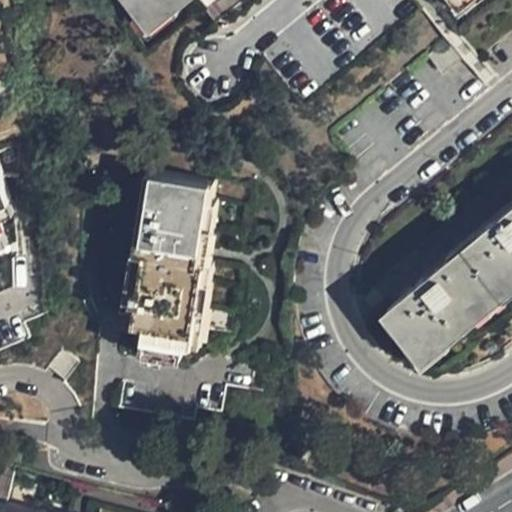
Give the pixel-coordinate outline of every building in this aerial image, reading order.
[(137,0),(143,7),(146,5),(157,18),(178,1),(180,4),(183,0),(137,0)] [(200,338),(222,174),(148,164),(129,310),(149,313),(145,344),(188,349),(190,337),(200,338)] [(0,200),(11,197),(0,173),(0,230),(5,229),(0,216),(0,200)] [(0,200),(0,214),(15,208),(11,197),(0,200)] [(511,205),(387,307),(413,339),(416,336),(427,350),(448,333),(449,334),(480,310),(477,308),(511,279),(511,205)] [(5,229),(0,230),(0,244),(10,240),(5,229)] [(0,511),(46,511),(0,501),(0,511)]
